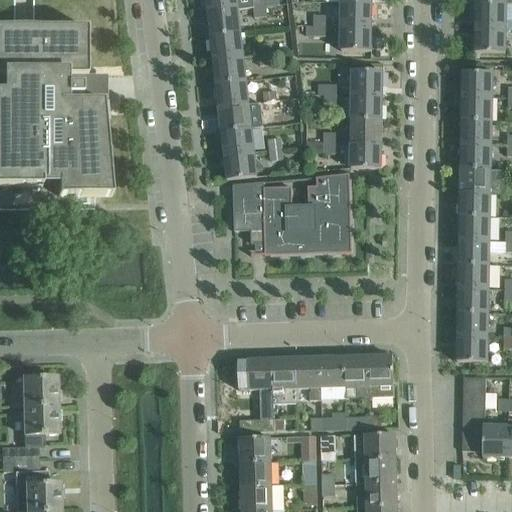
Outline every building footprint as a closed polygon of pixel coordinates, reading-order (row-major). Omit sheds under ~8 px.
[(205,0),(208,15),(237,12),(236,0),(205,0)] [(252,0),(253,10),(265,8),(264,0),(252,0)] [(342,5),(342,29),(372,29),(372,5),(342,5)] [(476,30),(506,31),(506,7),(476,6),(476,30)] [(265,8),(253,10),(255,20),(267,19),(265,8)] [(210,39),(240,36),(237,12),(208,15),(210,39)] [(314,28),(326,28),(326,18),(314,17),(314,28)] [(0,76),(10,76),(10,87),(7,87),(7,88),(10,88),(10,93),(0,93),(0,187),(42,188),(42,182),(47,182),(47,185),(48,185),(48,182),(59,182),(59,197),(94,197),(103,197),(112,197),(107,151),(103,104),(103,103),(97,103),(97,77),(87,77),(87,28),(41,28),(40,28),(34,28),(32,28),(15,28),(13,28),(7,28),(0,28),(0,76)] [(326,39),(326,28),(314,28),(313,39),(326,39)] [(371,54),(372,29),(342,29),(341,53),(371,54)] [(505,55),(506,31),(476,30),(475,55),(505,55)] [(213,63),(243,59),(240,36),(210,39),(213,63)] [(259,58),(271,56),(270,45),(258,47),(259,58)] [(271,56),(259,58),(260,68),(272,67),(271,56)] [(243,59),(213,63),(216,87),(246,83),(243,59)] [(353,73),(353,98),(383,99),(383,74),(353,73)] [(463,75),(462,99),(492,100),(493,75),(463,75)] [(246,83),(216,87),(219,111),(249,107),(246,83)] [(325,97),(337,98),(337,87),(325,87),(325,97)] [(264,105),(276,104),(275,93),(263,95),(264,105)] [(337,98),(325,97),(324,108),(336,108),(337,98)] [(382,123),(383,99),(353,98),(352,122),(382,123)] [(492,100),(462,99),(462,123),(492,124),(492,100)] [(276,104),(264,105),(266,116),(278,114),(276,104)] [(249,107),(219,111),(222,134),(251,131),(249,107)] [(382,123),(352,122),(352,146),(382,147),(382,123)] [(492,124),(462,123),(461,147),(491,148),(492,124)] [(251,131),(222,134),(224,158),(254,155),(251,131)] [(324,145),(336,146),(336,135),(324,135),(324,145)] [(270,153),(282,152),(281,141),(269,142),(270,153)] [(336,146),(324,145),(323,156),(335,156),(336,146)] [(381,171),(382,147),(352,146),(351,171),(381,171)] [(491,148),(461,147),(461,171),(491,172),(491,148)] [(282,152),(270,153),(271,163),(283,162),(282,152)] [(254,155),(224,158),(227,183),(257,179),(254,155)] [(491,172),(461,171),(460,195),(490,196),(491,172)] [(264,186),(233,188),(235,234),(251,233),(251,246),(265,245),(265,258),(352,256),(350,177),(317,181),(317,190),(308,190),(308,210),(293,211),(292,191),(264,192),(264,186)] [(490,196),(460,195),(460,219),(490,220),(490,196)] [(490,220),(460,219),(459,244),(489,244),(490,220)] [(489,244),(459,244),(459,267),(489,268),(489,244)] [(489,268),(459,267),(459,291),(489,292),(489,268)] [(489,292),(459,291),(458,316),(488,316),(489,292)] [(488,316),(458,316),(458,339),(488,340),(488,316)] [(487,365),(488,340),(458,339),(457,364),(487,365)] [(511,351),(511,340),(504,340),(503,351),(511,351)] [(369,359),(344,360),(345,390),(357,390),(358,401),(370,400),(369,359)] [(393,359),(369,359),(370,400),(394,400),(394,389),(393,359)] [(345,390),(344,360),(320,361),(321,391),(345,390)] [(298,406),(297,391),(297,361),(273,362),(274,407),(298,406)] [(320,361),(297,361),(297,391),(311,391),(311,395),(310,395),(310,403),(322,403),(322,402),(321,391),(320,361)] [(240,423),(240,435),(275,434),(274,422),(274,407),(273,362),(238,363),(239,393),(260,392),(260,422),(240,423)] [(11,409),(23,409),(57,408),(56,379),(23,380),(23,385),(11,385),(11,409)] [(464,380),(463,392),(486,393),(486,381),(464,380)] [(463,392),(463,405),(486,405),(486,393),(463,392)] [(498,414),(509,414),(509,402),(498,402),(498,414)] [(463,405),(463,417),(485,418),(486,405),(463,405)] [(57,408),(24,409),(24,437),(25,449),(39,449),(45,449),(44,437),(58,436),(57,408)] [(333,420),(322,420),(322,433),(333,432),(346,432),(346,428),(346,420),(346,416),(346,415),(333,415),(333,420)] [(463,417),(463,429),(484,429),(485,429),(485,418),(463,417)] [(360,432),(371,431),(370,419),(360,419),(360,432)] [(381,419),(370,419),(371,431),(381,431),(381,419)] [(312,433),(322,433),(322,420),(311,421),(312,433)] [(274,422),(275,434),(285,434),(285,422),(274,422)] [(463,442),(484,442),(484,429),(463,429),(463,442)] [(509,430),(492,430),(485,429),(484,429),(484,442),(483,455),(483,459),(508,460),(509,430)] [(365,438),(355,438),(356,462),(396,461),(395,437),(365,438)] [(322,463),(334,463),(333,438),(321,439),(322,463)] [(241,441),(241,465),(271,464),(271,440),(241,441)] [(483,455),(484,442),(463,442),(462,454),(483,455)] [(2,462),(39,461),(39,449),(25,449),(2,450),(2,462)] [(316,463),(316,452),(303,452),(304,463),(316,463)] [(39,473),(39,461),(2,462),(2,474),(39,473)] [(396,461),(356,462),(357,486),(397,485),(396,461)] [(241,465),(242,490),(272,489),(271,464),(241,465)] [(317,487),(316,467),(304,467),(304,488),(317,487)] [(39,473),(15,474),(16,511),(60,511),(60,485),(49,485),(48,473),(39,473)] [(322,477),(323,487),(335,487),(334,476),(322,477)] [(398,509),(397,485),(357,486),(358,510),(398,509)] [(317,487),(304,488),(305,507),(317,507),(317,487)] [(335,498),(335,487),(323,487),(323,498),(335,498)] [(242,490),(242,511),(285,511),(284,488),(272,489),(242,490)]
